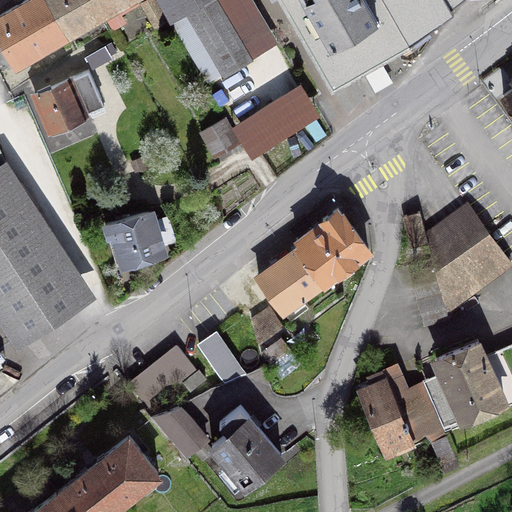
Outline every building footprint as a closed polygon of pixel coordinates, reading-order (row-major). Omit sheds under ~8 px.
[(0,33),(17,63),(67,34),(48,0),(24,0),(0,14),(0,33)] [(101,14),(93,0),(48,0),(67,34),(101,14)] [(93,0),(101,14),(110,28),(123,20),(115,7),(126,0),(93,0)] [(155,26),(167,19),(155,0),(145,0),(142,2),(155,26)] [(206,82),(278,40),(254,0),(167,0),(174,13),(168,16),(206,82)] [(282,0),(333,87),(380,60),(411,43),(386,0),(282,0)] [(386,0),(411,43),(454,11),(451,6),(459,0),(386,0)] [(85,56),(91,67),(115,51),(110,42),(85,56)] [(34,93),(49,127),(84,112),(76,93),(81,91),(86,102),(101,96),(89,69),(34,93)] [(511,87),(503,94),(511,106),(511,77),(511,78),(511,79),(511,87)] [(232,125),(245,148),(313,104),(301,81),(232,125)] [(239,141),(225,117),(201,131),(215,155),(239,141)] [(0,306),(19,336),(81,294),(0,170),(0,306)] [(300,244),(325,279),(368,248),(343,213),(342,214),(338,207),(296,237),(300,244)] [(106,222),(117,262),(163,249),(151,210),(144,211),(106,222)] [(420,210),(404,215),(417,264),(433,260),(433,258),(420,210)] [(434,265),(446,308),(509,262),(480,221),(433,258),(433,260),(434,265)] [(325,279),(300,244),(258,274),(290,319),(309,306),(302,295),(325,279)] [(446,308),(434,265),(409,272),(424,325),(449,318),(446,308)] [(251,319),(259,344),(283,326),(269,305),(251,319)] [(213,330),(197,341),(224,382),(264,365),(258,344),(228,352),(213,330)] [(281,336),(263,350),(283,375),(300,362),(281,336)] [(463,418),(504,400),(486,358),(477,338),(435,356),(443,373),(427,380),(446,423),(462,416),(463,418)] [(129,382),(147,406),(195,368),(177,344),(129,382)] [(511,346),(486,358),(504,400),(506,406),(511,403),(511,346)] [(206,377),(199,368),(183,380),(190,389),(206,377)] [(424,431),(428,430),(439,425),(421,382),(399,391),(400,394),(394,397),(383,372),(359,383),(387,450),(412,439),(410,433),(422,427),(424,431)] [(152,415),(185,455),(207,437),(178,403),(152,415)] [(281,454),(240,404),(219,421),(227,431),(212,443),(245,484),(281,454)] [(441,424),(439,425),(428,430),(436,441),(444,460),(454,455),(441,424)] [(57,490),(73,511),(106,511),(158,472),(129,434),(57,490)] [(73,511),(57,490),(28,511),(73,511)]
